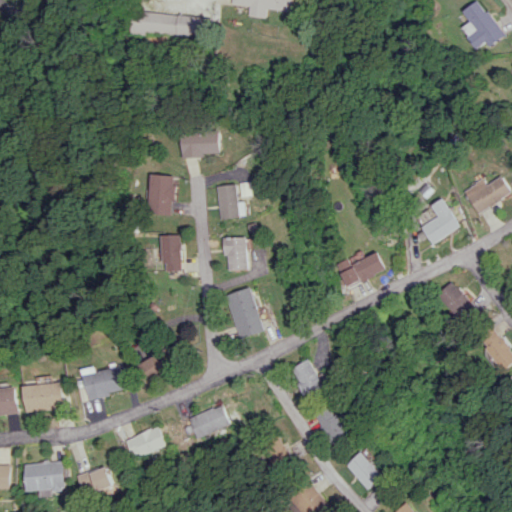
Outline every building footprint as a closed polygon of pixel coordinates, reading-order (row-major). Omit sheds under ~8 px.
[(297,0),(236,0),(236,3),(254,5),(253,16),(271,18),(272,9),(296,12),(297,0)] [(133,32),(210,38),(212,17),(135,11),(133,32)] [(225,155),(224,133),(185,134),(185,156),(225,155)] [(179,184),(176,183),(176,175),(151,174),(149,213),(174,214),(174,201),(178,202),(179,184)] [(468,191),(483,214),(511,195),(511,183),(507,176),(492,185),(488,179),(468,191)] [(222,185),(225,219),(251,216),(249,198),(256,197),(255,182),(222,185)] [(443,216),(426,226),(436,243),(465,227),(449,198),(437,205),(443,216)] [(163,262),(167,262),(168,271),(185,271),(184,234),(162,235),(163,262)] [(253,270),(252,237),(231,238),(232,270),(253,270)] [(342,265),(351,287),(390,271),(381,249),(342,265)] [(466,319),(480,304),(456,282),(442,297),(466,319)] [(243,338),(268,331),(256,287),(231,294),(243,338)] [(511,368),(511,344),(497,329),(483,342),(509,371),(511,368)] [(141,360),(147,373),(181,358),(176,345),(141,360)] [(296,366),(307,397),(327,390),(316,359),(296,366)] [(83,399),(128,393),(124,367),(98,371),(97,367),(84,369),(86,384),(81,385),(83,399)] [(26,385),(28,411),(67,409),(66,383),(26,385)] [(0,388),(0,414),(21,413),(19,387),(0,388)] [(317,415),(339,446),(354,435),(332,404),(317,415)] [(202,436),(234,424),(228,406),(196,418),(202,436)] [(128,440),(136,459),(168,446),(159,427),(128,440)] [(283,466),(296,457),(283,438),(270,447),(283,466)] [(388,476),(366,451),(351,465),(373,490),(388,476)] [(29,491),(68,489),(66,461),(27,463),(29,491)] [(12,464),(0,464),(0,488),(12,488),(12,464)] [(89,500),(120,491),(112,465),(81,475),(89,500)] [(332,511),(335,510),(316,485),(294,502),(302,511),(332,511)] [(402,511),(420,511),(413,503),(402,511)]
